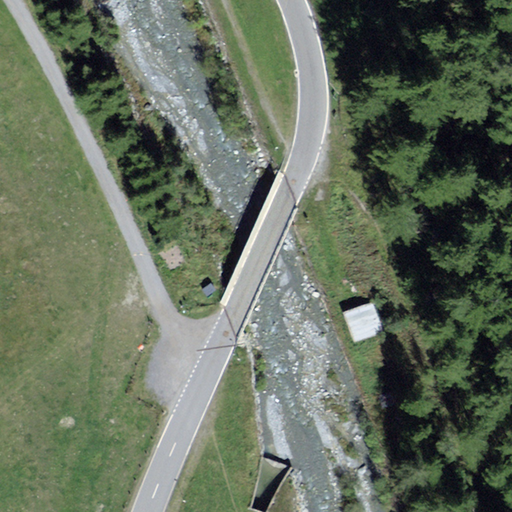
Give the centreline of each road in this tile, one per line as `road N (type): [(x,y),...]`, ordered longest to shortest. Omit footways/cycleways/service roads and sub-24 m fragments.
road 1 (tertiary): [(285,0),(308,75),(305,139),(157,511)]
road 2 (track): [(209,375),(169,321),(11,0)]
